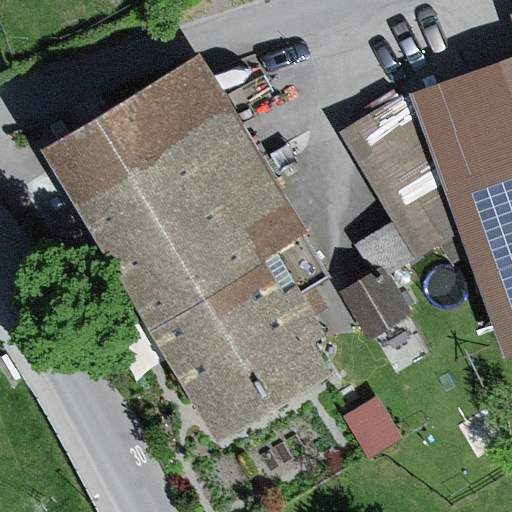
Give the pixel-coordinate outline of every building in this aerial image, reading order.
[(206,55),(52,145),(222,431),(333,365),(317,339),(331,330),(302,281),(287,290),(265,254),(308,229),(206,55)] [(511,57),(408,96),(467,194),(511,178),(511,57)] [(408,96),(345,133),(397,218),(366,236),(385,266),(390,274),(462,231),(482,219),(467,194),(408,96)] [(511,178),(467,194),(482,219),(462,231),(508,357),(511,355),(511,178)] [(385,266),(342,291),(369,338),(412,314),(390,274),(385,266)] [(375,399),(347,415),(374,461),(402,445),(375,399)]
